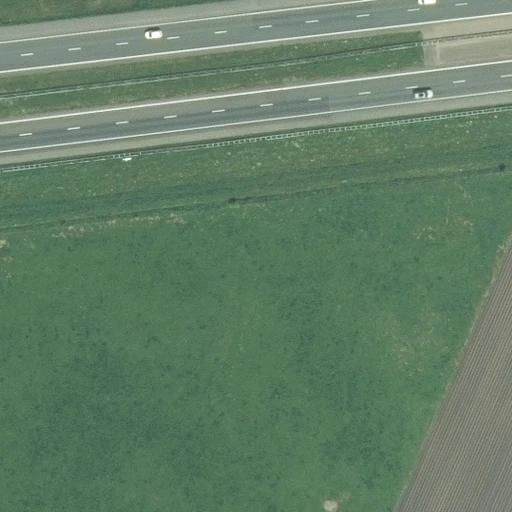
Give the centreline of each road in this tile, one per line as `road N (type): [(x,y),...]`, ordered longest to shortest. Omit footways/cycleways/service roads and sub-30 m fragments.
road 1 (motorway): [(0,137),(511,75)]
road 2 (motorway): [(495,0),(0,57)]
